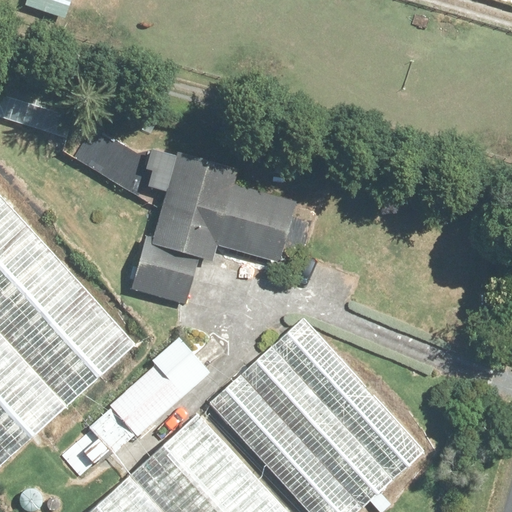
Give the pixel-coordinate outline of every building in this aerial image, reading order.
[(0,117),(69,136),(80,95),(0,73),(0,117)] [(280,263),(296,201),(237,185),(240,172),(162,151),(153,186),(167,190),(154,239),(147,237),(134,289),(189,303),(201,259),(214,263),(219,247),(280,263)] [(0,443),(127,327),(0,189),(0,443)] [(305,318),(209,404),(304,511),(361,511),(426,455),(305,318)] [(153,362),(156,365),(89,426),(92,429),(61,457),(80,478),(111,450),(117,456),(209,372),(178,338),(153,362)] [(295,511),(194,402),(73,511),(295,511)]
